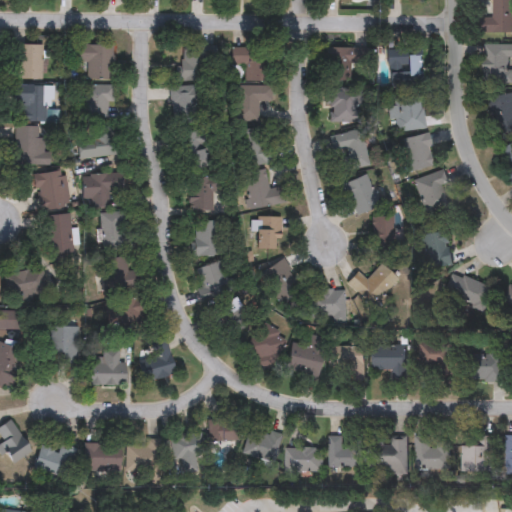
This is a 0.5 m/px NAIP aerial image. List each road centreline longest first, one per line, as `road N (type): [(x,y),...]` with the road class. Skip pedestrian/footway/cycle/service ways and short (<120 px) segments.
road 1 (residential): [(144,22),(147,132),(173,286),(185,329),(217,378),(288,406),(511,406)]
road 2 (residential): [(456,20),(0,18)]
road 3 (residential): [(297,0),(301,104),(326,236)]
road 4 (residential): [(511,222),(491,198),(462,128),(455,0)]
road 5 (residential): [(217,378),(177,406),(145,411),(48,401)]
